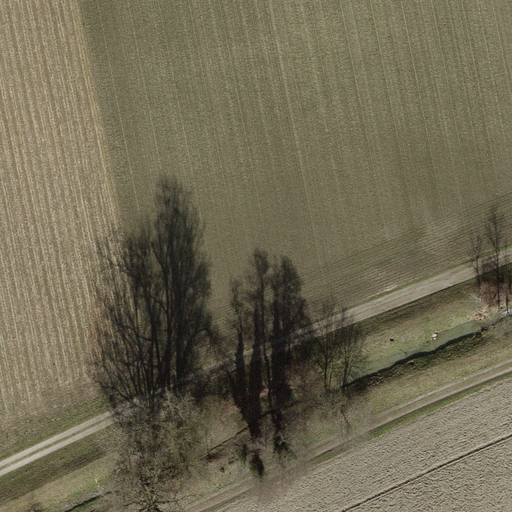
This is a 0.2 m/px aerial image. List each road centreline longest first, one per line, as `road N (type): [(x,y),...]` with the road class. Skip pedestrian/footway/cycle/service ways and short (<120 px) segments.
road 1 (track): [(511,253),(204,363),(0,463)]
road 2 (track): [(181,511),(511,365)]
